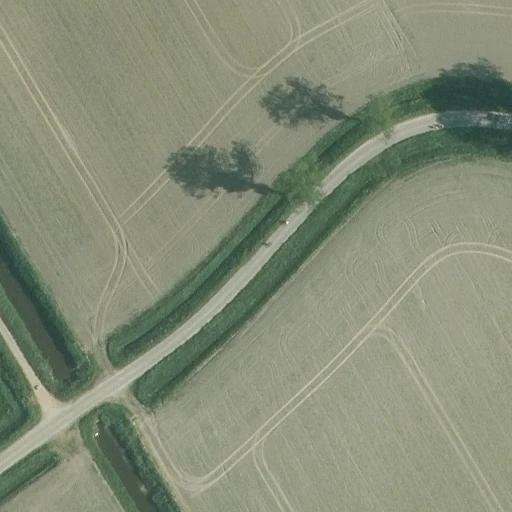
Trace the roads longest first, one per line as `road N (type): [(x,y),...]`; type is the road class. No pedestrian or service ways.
road 1 (unclassified): [(0,464),(206,318),(341,168),(385,135),(444,119),(511,126)]
road 2 (track): [(0,302),(67,412)]
